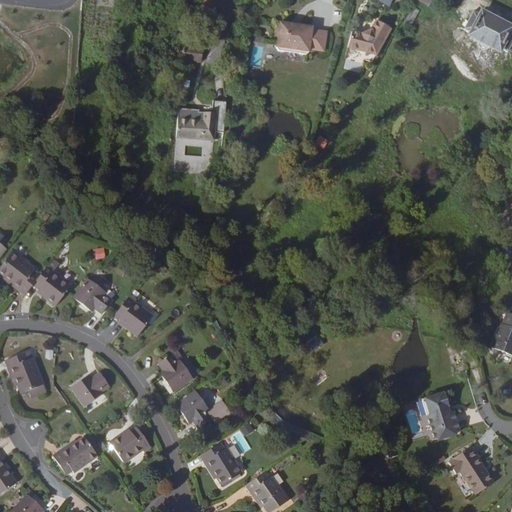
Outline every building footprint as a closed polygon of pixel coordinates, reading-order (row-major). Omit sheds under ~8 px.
[(413,7),(404,23),(411,27),(420,11),(413,7)] [(511,28),(511,27),(481,11),(480,15),(473,11),(463,30),(470,33),(469,36),(479,41),(500,52),(501,49),(508,52),(511,44),(511,30),(511,28)] [(362,35),(352,32),(347,48),(376,55),(390,29),(376,21),(371,31),(372,33),(363,37),(362,35)] [(292,24),(280,23),(276,48),(278,51),(284,52),(288,50),(297,51),(300,55),(305,56),(309,53),(309,50),(324,52),(327,32),(312,30),(312,27),(300,25),(300,28),(292,27),(292,24)] [(252,62),(270,63),(271,47),(263,47),(263,56),(258,55),(258,38),(253,38),(252,62)] [(489,47),(479,41),(478,43),(478,45),(478,47),(480,48),(482,49),(485,50),(486,49),(489,48),(489,47)] [(203,47),(185,45),(182,61),(202,63),(203,47)] [(384,92),(396,88),(390,71),(379,76),(384,92)] [(216,114),(204,113),(203,121),(178,119),(176,138),(217,141),(218,133),(214,133),(216,114)] [(97,258),(105,257),(104,248),(96,249),(97,258)] [(34,272),(36,269),(12,252),(0,267),(0,274),(10,282),(11,280),(21,288),(20,289),(18,291),(24,296),(33,285),(40,276),(34,272)] [(72,285),(54,271),(55,269),(49,264),(43,272),(40,276),(33,285),(44,294),(42,297),(55,307),(72,285)] [(20,289),(21,288),(11,280),(10,282),(4,277),(2,279),(18,291),(20,289)] [(107,293),(88,278),(74,297),(86,307),(86,308),(92,313),(95,310),(101,315),(112,300),(106,295),(107,293)] [(153,316),(135,302),(137,300),(130,295),(114,316),(120,320),(125,325),(123,327),(137,337),(153,316)] [(86,307),(74,297),(73,298),(86,308),(86,307)] [(511,314),(506,313),(502,324),(501,323),(491,348),(511,356),(511,314)] [(324,345),(317,334),(302,343),(308,354),(324,345)] [(193,379),(180,360),(182,358),(177,351),(158,364),(162,371),(159,373),(164,380),(165,379),(174,392),(193,379)] [(44,385),(33,358),(30,358),(27,352),(4,361),(7,368),(12,367),(16,378),(14,379),(17,386),(20,394),(28,391),(44,385)] [(16,378),(12,367),(7,368),(14,386),(17,386),(14,379),(16,378)] [(110,387),(99,372),(92,377),(90,374),(83,379),(84,380),(71,389),(84,408),(104,393),(103,392),(110,387)] [(84,380),(83,379),(70,388),(71,389),(84,380)] [(174,392),(165,379),(164,380),(173,393),(174,392)] [(44,385),(28,391),(31,399),(46,392),(44,385)] [(200,397),(195,391),(176,404),(186,418),(185,418),(187,421),(189,425),(192,423),(198,430),(213,419),(215,422),(230,412),(222,401),(209,410),(203,401),(200,397)] [(449,412),(447,407),(449,406),(445,394),(443,394),(443,393),(422,400),(434,440),(437,439),(437,441),(456,435),(455,434),(459,432),(453,411),(449,412)] [(186,418),(176,404),(175,405),(185,418),(186,418)] [(245,435),(253,431),(250,424),(242,428),(245,435)] [(151,448),(136,427),(130,431),(125,434),(123,432),(109,442),(124,464),(143,451),(145,453),(151,448)] [(240,431),(233,436),(244,452),(250,448),(240,431)] [(85,437),(98,456),(101,454),(88,435),(85,437)] [(85,437),(84,436),(76,441),(70,446),(71,448),(62,455),(59,450),(52,455),(66,476),(72,472),(74,474),(99,457),(98,456),(85,437)] [(76,441),(75,439),(59,450),(62,455),(71,448),(70,446),(76,441)] [(242,473),(227,448),(224,449),(221,443),(199,456),(201,459),(203,463),(208,460),(214,470),(212,472),(216,479),(221,486),(242,473)] [(452,460),(448,463),(456,475),(460,472),(475,495),(494,483),(479,459),(480,459),(472,447),(452,460)] [(0,459),(2,457),(0,453),(0,494),(17,483),(12,475),(7,469),(5,470),(0,462),(0,459)] [(2,457),(0,459),(0,462),(5,470),(7,469),(12,475),(14,473),(2,457)] [(214,470),(208,460),(203,463),(214,480),(216,479),(212,472),(214,470)] [(271,511),(289,500),(272,476),(270,478),(266,472),(245,486),(250,493),(252,491),(253,490),(260,500),(258,501),(263,507),(265,511),(271,511)] [(252,491),(250,493),(261,509),(263,507),(258,501),(260,500),(253,490),(252,491)] [(38,505),(27,494),(26,495),(38,506),(38,505)] [(38,506),(26,495),(10,511),(42,511),(45,510),(38,505),(38,506)]
